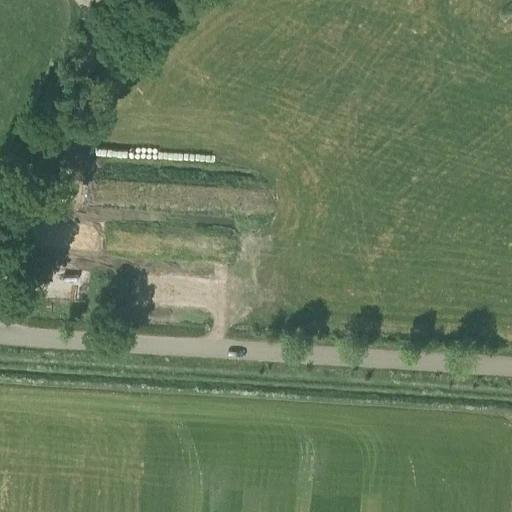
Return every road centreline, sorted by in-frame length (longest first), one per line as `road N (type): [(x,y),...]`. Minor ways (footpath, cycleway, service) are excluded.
road 1 (unclassified): [(511,368),(0,335)]
road 2 (unclassified): [(0,285),(78,72),(103,32),(144,0)]
